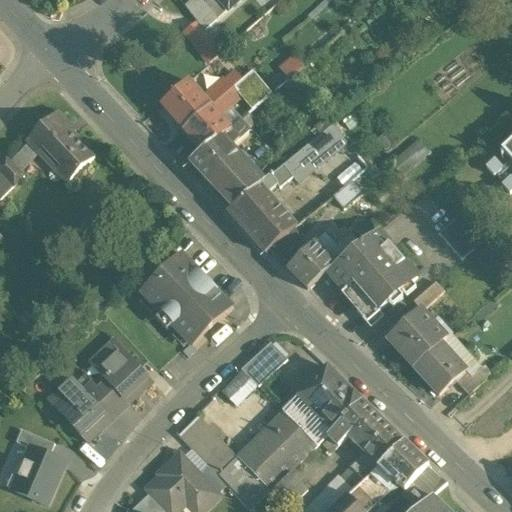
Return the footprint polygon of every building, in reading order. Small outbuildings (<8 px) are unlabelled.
[(217,22),(198,0),(195,0),(185,9),(199,26),(204,22),(209,28),(217,22)] [(228,12),(217,0),(198,0),(217,22),(228,12)] [(217,0),(228,12),(241,0),(217,0)] [(222,56),(199,27),(186,37),(209,66),(222,56)] [(232,90),(183,133),(202,155),(231,131),(220,120),(241,101),(249,109),(268,93),(252,74),(241,82),(232,90)] [(241,82),(235,74),(226,82),(232,90),(241,82)] [(204,101),(189,84),(161,109),(183,133),(232,90),(226,82),(204,101)] [(70,126),(58,114),(27,142),(68,185),(95,160),(66,130),(70,126)] [(202,155),(189,166),(231,211),(263,184),(258,178),(261,175),(257,171),(254,174),(229,149),(239,141),(240,141),(251,132),(241,122),(231,131),(202,155)] [(333,127),(284,167),(294,179),(300,185),(348,146),(333,127)] [(390,165),(401,179),(429,156),(418,143),(390,165)] [(330,184),(339,195),(352,184),(370,169),(361,159),(330,184)] [(24,178),(6,160),(0,166),(0,174),(14,188),(24,178)] [(494,162),(485,171),(493,179),(502,171),(494,162)] [(231,211),(227,214),(265,256),(270,252),(293,233),(298,229),(269,195),(278,186),(281,190),(294,179),(284,167),(263,184),(231,211)] [(0,201),(14,188),(0,174),(0,201)] [(511,182),(510,180),(501,188),(509,196),(511,193),(511,182)] [(352,184),(339,195),(347,205),(360,194),(352,184)] [(480,247),(455,222),(439,237),(462,263),(480,247)] [(293,233),(270,252),(278,260),(301,243),(293,233)] [(336,268),(328,275),(369,322),(417,280),(377,234),(366,244),(360,249),(349,257),(336,268)] [(326,259),(337,250),(324,236),(314,246),(326,259)] [(366,244),(360,236),(355,241),(360,249),(366,244)] [(355,241),(353,239),(342,248),(349,257),(360,249),(355,241)] [(314,246),(287,272),(307,292),(328,275),(336,268),(326,259),(314,246)] [(326,259),(336,268),(349,257),(342,248),(341,247),(337,250),(326,259)] [(173,249),(155,267),(163,275),(181,258),(173,249)] [(163,275),(142,295),(192,347),(231,309),(182,258),(181,258),(163,275)] [(445,295),(436,285),(414,305),(422,314),(423,315),(445,295)] [(422,314),(389,344),(415,371),(441,347),(443,346),(430,331),(434,327),(423,315),(422,314)] [(151,385),(114,345),(100,358),(108,366),(99,374),(108,385),(124,402),(139,388),(143,393),(151,385)] [(287,362),(270,345),(241,372),(258,389),(287,362)] [(441,347),(415,371),(439,398),(465,374),(441,347)] [(362,405),(328,370),(298,399),(333,434),(362,405)] [(471,380),(468,377),(457,386),(468,398),(489,380),(481,371),(471,380)] [(84,395),(73,383),(59,396),(69,407),(60,415),(87,444),(100,433),(96,428),(106,418),(84,395)] [(124,402),(108,385),(99,393),(115,410),(124,402)] [(99,393),(93,387),(84,395),(106,418),(115,410),(99,393)] [(333,434),(298,399),(283,414),(317,449),(328,439),(333,434)] [(393,435),(362,405),(333,434),(328,439),(338,449),(348,439),(365,456),(393,435)] [(317,449),(283,414),(236,460),(271,494),(317,449)] [(217,479),(236,460),(196,419),(178,437),(209,470),(217,479)] [(31,452),(49,459),(55,447),(22,433),(16,445),(31,452)] [(405,446),(393,435),(365,456),(350,470),(360,479),(374,465),(379,470),(405,446)] [(405,446),(379,470),(392,481),(398,487),(405,493),(429,468),(405,446)] [(13,477),(19,480),(13,493),(46,507),(64,466),(49,459),(31,452),(25,466),(18,463),(13,477)] [(200,478),(180,458),(159,478),(161,479),(147,492),(151,496),(166,511),(178,511),(189,502),(197,511),(204,511),(219,498),(200,478)] [(252,511),(271,494),(236,460),(217,479),(226,488),(248,511),(252,511)] [(350,470),(339,480),(352,494),(379,470),(374,465),(360,479),(350,470)] [(429,468),(405,493),(419,507),(445,483),(429,468)] [(217,479),(209,470),(200,478),(218,496),(224,491),(226,488),(217,479)] [(352,494),(348,498),(361,511),(367,511),(366,510),(380,497),(378,495),(392,481),(379,470),(352,494)] [(288,511),(308,493),(291,475),(269,496),(284,511),(288,511)] [(338,479),(309,508),(313,511),(332,511),(348,498),(352,494),(339,480),(338,479)] [(166,511),(151,496),(134,511),(166,511)] [(458,511),(457,511),(451,511),(450,511),(449,509),(446,508),(442,503),(437,499),(435,497),(417,511),(458,511)] [(332,511),(361,511),(348,498),(332,511)]
